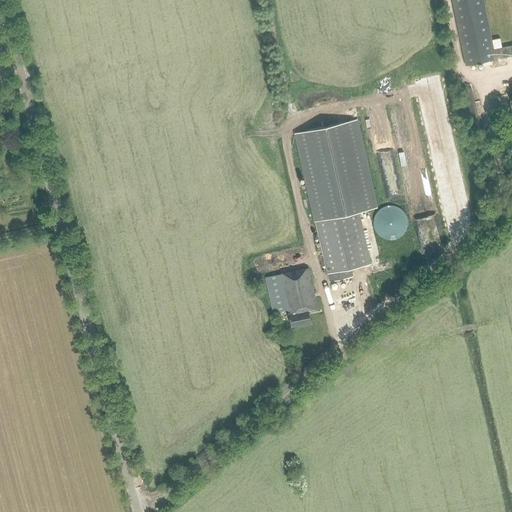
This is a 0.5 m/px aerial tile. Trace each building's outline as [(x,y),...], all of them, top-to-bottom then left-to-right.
[(451,0),(466,66),(511,56),(511,45),(502,48),(500,39),(492,40),(483,0),(451,0)] [(468,128),(480,125),(471,88),(459,91),(468,128)] [(315,222),(327,274),(371,264),(359,212),(378,208),(357,119),(294,134),(314,222),(315,222)] [(407,228),(408,223),(407,218),(404,213),(401,209),(396,207),(390,206),(385,207),(380,209),(376,213),(374,218),(373,223),(374,228),(376,233),(380,237),(385,240),(390,240),(396,240),(401,237),(404,233),(407,228)] [(266,278),(273,313),(288,310),(292,327),(310,323),(308,311),(317,309),(314,293),(313,293),(308,269),(281,274),(281,275),(266,278)]
